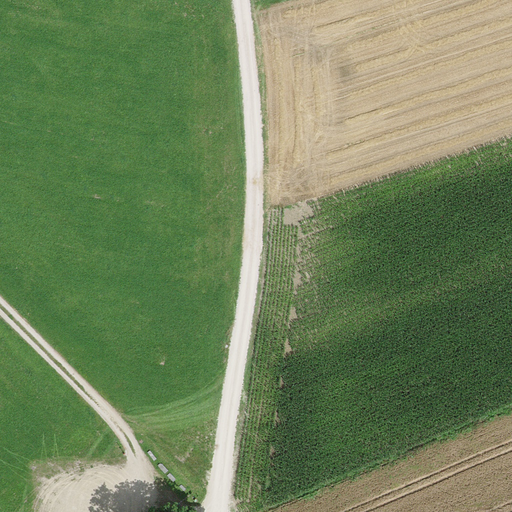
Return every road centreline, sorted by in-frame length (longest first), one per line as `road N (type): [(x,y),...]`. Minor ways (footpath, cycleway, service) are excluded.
road 1 (track): [(218,511),(244,296),(248,133),(235,0)]
road 2 (track): [(186,511),(0,304)]
